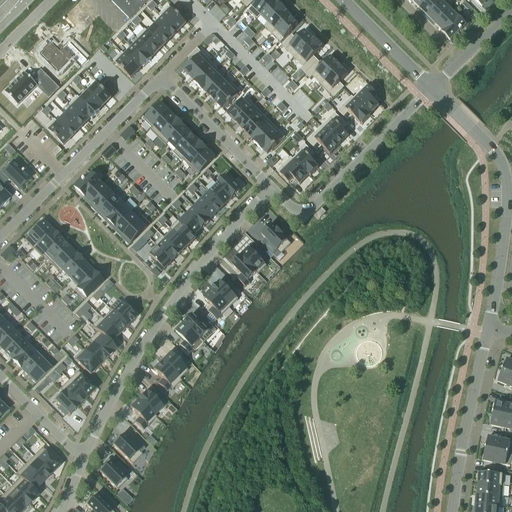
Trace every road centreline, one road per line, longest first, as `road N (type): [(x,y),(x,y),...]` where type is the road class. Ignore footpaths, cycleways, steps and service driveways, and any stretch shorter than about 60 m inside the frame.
road 1 (residential): [(271,187),(167,308),(84,453)]
road 2 (tertiary): [(488,331),(506,179),(500,158),(432,87)]
road 3 (residential): [(161,78),(0,237)]
road 4 (residential): [(432,87),(309,210),(300,213),(271,187)]
road 5 (tertiary): [(452,511),(488,331)]
road 6 (residential): [(271,187),(161,78)]
road 7 (tertiary): [(432,87),(344,0)]
